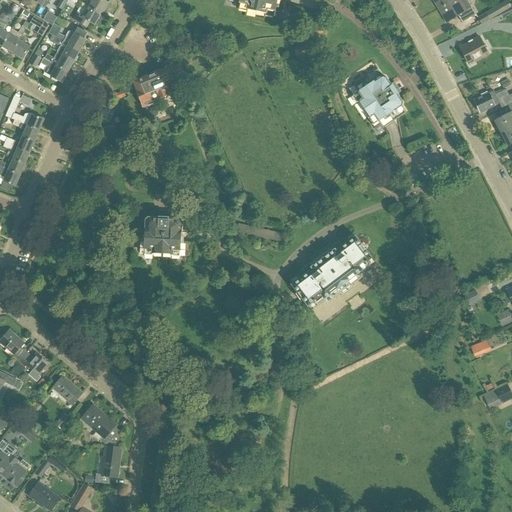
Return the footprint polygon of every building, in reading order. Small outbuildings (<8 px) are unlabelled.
[(44,0),(41,6),(45,8),(47,4),(48,4),(50,0),(60,0),(56,7),(62,11),(67,3),(68,0),(44,0)] [(108,4),(107,3),(108,1),(107,0),(93,0),(93,2),(89,0),(86,0),(85,4),(90,7),(102,14),(108,4)] [(232,0),(232,1),(240,3),(239,9),(247,11),(248,9),(266,13),(265,15),(274,17),(275,10),(283,12),(285,0),(232,0)] [(454,0),(433,0),(439,9),(454,0)] [(472,8),(466,0),(454,0),(439,9),(447,23),(460,15),(464,21),(475,14),(472,8)] [(102,14),(90,7),(89,8),(84,5),(79,14),(77,12),(73,20),(87,28),(90,22),(95,25),(102,14)] [(481,25),(490,20),(486,13),(477,18),(481,25)] [(10,34),(9,34),(4,31),(7,26),(6,26),(11,19),(6,17),(0,27),(0,45),(2,46),(10,34)] [(306,36),(323,36),(323,23),(305,24),(306,36)] [(483,33),(492,29),(489,23),(480,27),(483,33)] [(12,53),(23,36),(22,35),(27,29),(23,26),(18,33),(12,29),(9,34),(10,34),(2,46),(12,53)] [(43,37),(46,31),(40,28),(37,33),(43,37)] [(56,38),(80,51),(86,40),(75,34),(69,31),(66,37),(59,33),(56,38)] [(23,36),(12,53),(23,59),(30,47),(24,43),(27,39),(23,36)] [(476,62),(489,55),(479,37),(472,41),(473,41),(460,48),(468,62),(474,59),(476,62)] [(74,61),(80,51),(56,38),(54,43),(60,46),(57,52),(74,61)] [(295,56),(314,55),(313,45),(295,46),(295,56)] [(36,68),(41,59),(40,59),(43,53),(38,50),(29,64),(36,68)] [(45,58),(69,72),(74,61),(57,52),(53,58),(47,54),(45,58)] [(62,83),(69,72),(44,58),(41,64),(47,67),(44,71),(45,73),(52,77),(51,78),(52,80),(56,82),(57,82),(58,80),(62,83)] [(162,101),(167,98),(168,95),(176,92),(172,82),(176,80),(171,66),(134,81),(138,93),(137,96),(139,100),(141,101),(144,108),(159,102),(158,100),(159,99),(162,101)] [(382,77),(377,70),(354,86),(359,93),(353,96),(358,103),(360,102),(370,118),(368,119),(373,126),(378,122),(383,129),(406,113),(402,106),(404,105),(397,94),(400,92),(395,84),(391,86),(384,76),(382,77)] [(503,89),(511,85),(508,79),(500,83),(503,89)] [(511,93),(509,96),(506,89),(495,94),(494,91),(490,93),(489,93),(474,100),(480,113),(495,106),(495,105),(500,103),(502,108),(508,105),(511,102),(511,93)] [(115,101),(125,97),(123,91),(113,95),(115,101)] [(0,109),(4,111),(9,99),(0,94),(0,109)] [(109,123),(118,105),(114,103),(104,121),(109,123)] [(10,107),(6,116),(15,120),(23,123),(28,126),(40,131),(45,120),(32,114),(32,115),(30,114),(26,115),(24,118),(14,114),(16,110),(10,107)] [(501,133),(511,127),(511,113),(511,112),(494,121),(501,133)] [(15,120),(12,125),(20,128),(23,123),(15,120)] [(20,128),(20,129),(25,131),(23,137),(35,142),(40,131),(28,126),(23,123),(20,128)] [(114,126),(105,128),(106,137),(115,136),(114,126)] [(511,127),(501,133),(507,146),(511,143),(511,127)] [(1,135),(0,137),(0,139),(5,142),(13,146),(18,148),(31,153),(35,142),(23,137),(20,143),(7,138),(1,135)] [(5,142),(3,147),(11,150),(13,146),(5,142)] [(26,164),(31,153),(18,148),(13,159),(26,164)] [(26,164),(13,159),(11,165),(0,160),(0,166),(21,175),(26,164)] [(16,186),(21,175),(0,166),(0,175),(5,178),(4,181),(16,186)] [(169,219),(169,215),(160,214),(160,218),(149,218),(147,220),(145,255),(154,255),(154,253),(172,254),(172,256),(180,257),(182,222),(180,219),(169,219)] [(278,241),(280,233),(238,224),(237,232),(278,241)] [(372,258),(356,236),(336,250),(335,249),(311,267),(312,269),(292,284),(308,306),(322,296),(324,299),(363,270),(362,269),(368,264),(366,262),(372,258)] [(475,290),(465,295),(470,306),(480,300),(475,290)] [(502,326),(511,321),(511,316),(509,309),(497,315),(502,326)] [(18,362),(27,352),(21,347),(24,344),(9,331),(0,341),(0,342),(14,355),(12,357),(18,362)] [(475,357),(491,350),(487,340),(470,347),(475,357)] [(27,352),(18,362),(25,367),(26,365),(27,366),(39,376),(49,364),(37,354),(33,358),(27,352)] [(17,368),(13,372),(18,376),(22,372),(17,368)] [(22,383),(2,372),(0,375),(0,391),(5,382),(19,389),(22,383)] [(73,405),(83,394),(63,377),(53,388),(73,405)] [(507,385),(496,390),(502,403),(506,402),(511,398),(511,394),(507,385)] [(490,410),(502,404),(495,390),(483,396),(490,410)] [(5,419),(12,424),(21,410),(14,406),(5,419)] [(104,439),(116,425),(93,406),(82,419),(104,439)] [(62,427),(70,418),(65,414),(55,425),(60,429),(62,427)] [(74,423),(79,418),(75,414),(70,419),(74,423)] [(20,433),(26,438),(32,431),(19,421),(11,431),(18,437),(20,433)] [(0,472),(17,486),(23,479),(20,477),(26,470),(16,463),(18,460),(12,455),(15,451),(15,450),(15,449),(9,444),(2,452),(1,451),(0,452),(0,472)] [(34,458),(34,444),(21,444),(21,458),(34,458)] [(110,484),(110,477),(118,478),(122,447),(104,445),(101,474),(96,474),(95,482),(110,484)] [(51,456),(49,454),(34,474),(41,478),(51,464),(62,473),(66,468),(59,463),(61,461),(52,455),(51,456)] [(51,511),(60,497),(38,482),(29,495),(51,511)] [(78,511),(79,511),(93,489),(84,483),(70,506),(78,511)]
